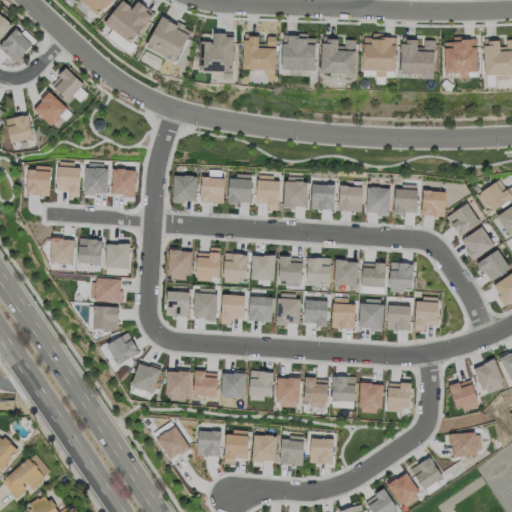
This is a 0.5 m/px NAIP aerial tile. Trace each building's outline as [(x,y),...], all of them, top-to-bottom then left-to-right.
[(113,0),(98,17),(80,0),(113,0)] [(131,9),(133,10),(139,2),(155,14),(132,44),(114,31),(105,25),(124,1),(132,8),(131,9)] [(0,38),(0,13),(12,25),(0,38)] [(171,22),(177,26),(179,23),(186,27),(185,29),(192,32),(175,63),(147,47),(163,17),(171,22)] [(32,44),(17,29),(0,46),(15,61),(32,44)] [(235,38),(233,73),(225,73),(225,72),(200,71),(202,42),(212,43),(212,44),(214,44),(215,34),(227,34),(227,37),(235,38)] [(276,69),(277,35),(267,35),(267,45),(260,45),(260,35),(244,35),(243,69),(276,69)] [(284,68),(315,68),(315,35),(284,35),(284,68)] [(364,69),(364,37),(395,37),(395,69),(364,69)] [(356,39),(356,73),(322,72),(322,38),(341,38),(341,39),(356,39)] [(435,39),(435,73),(401,73),(401,39),(435,39)] [(477,71),(445,71),(445,39),(477,39),(477,71)] [(511,73),(485,74),(484,40),(511,39),(511,73)] [(56,83),(63,77),(57,68),(66,63),(84,81),(68,93),(56,83)] [(48,87),(65,102),(51,119),(33,104),(48,87)] [(7,118),(29,114),(33,137),(11,141),(7,118)] [(57,162),(79,164),(77,189),(53,185),(57,162)] [(83,163),(106,165),(103,191),(83,189),(83,163)] [(27,165),(48,167),(46,191),(24,188),(27,165)] [(111,165),(136,168),(133,188),(113,188),(111,165)] [(172,171),(192,173),(192,199),(170,199),(172,171)] [(201,172),(222,175),(221,195),(201,191),(201,172)] [(229,175),(250,174),(248,195),(226,193),(229,175)] [(257,175),(277,176),(275,198),(254,196),(257,175)] [(476,190),(492,208),(511,192),(511,183),(511,182),(502,186),(495,176),(476,190)] [(285,179),(306,178),(304,201),(283,202),(285,179)] [(338,179),(362,182),(361,205),(339,203),(338,179)] [(311,180),(334,181),(331,205),(310,202),(311,180)] [(369,183),(388,184),(385,209),(367,206),(369,183)] [(415,184),(395,184),(393,205),(415,207),(415,184)] [(422,186),(444,187),(442,210),(420,209),(422,186)] [(457,228),(477,218),(464,201),(447,210),(457,228)] [(504,233),(511,226),(511,202),(493,213),(504,233)] [(472,252),(492,239),(481,223),(461,234),(472,252)] [(48,235),(73,238),(70,258),(48,256),(48,235)] [(79,235),(98,238),(95,259),(77,259),(79,235)] [(105,241),(129,243),(127,267),(103,266),(105,241)] [(481,262),(496,246),(506,265),(494,274),(481,262)] [(163,269),(184,273),(190,248),(168,247),(163,269)] [(194,273),(217,272),(217,249),(208,247),(207,256),(196,255),(194,273)] [(221,258),(232,258),(232,250),(245,249),(242,273),(220,270),(221,258)] [(251,253),(274,251),(269,276),(250,276),(251,253)] [(278,253),(286,253),(287,258),(299,259),(297,279),(272,278),(278,253)] [(306,254),(326,254),(328,276),(303,277),(306,254)] [(333,256),(354,260),(352,280),(333,279),(333,256)] [(359,264),(373,264),(373,258),(382,260),(381,281),(359,281),(359,264)] [(389,260),(411,259),(410,286),(389,284),(389,260)] [(495,292),(503,299),(511,293),(511,271),(511,270),(496,279),(502,290),(495,292)] [(93,273),(119,276),(117,300),(94,297),(93,273)] [(162,288),(190,288),(186,314),(177,313),(177,296),(163,296),(162,288)] [(192,312),(214,314),(214,290),(193,291),(192,312)] [(221,293),(241,292),(241,316),(219,315),(221,293)] [(247,292),(268,292),(269,315),(249,313),(247,292)] [(276,294),(298,295),(298,317),(277,313),(276,294)] [(304,295),(326,297),(322,317),(301,319),(304,295)] [(415,295),(437,299),(435,318),(411,319),(415,295)] [(328,299),(352,299),(351,324),(329,322),(328,299)] [(357,300),(380,300),(378,321),(357,321),(357,300)] [(386,301),(407,302),(406,325),(384,324),(386,301)] [(92,302),(115,302),(116,326),(93,324),(92,302)] [(106,342),(126,329),(136,347),(119,357),(106,342)] [(497,355),(511,349),(511,377),(508,380),(497,355)] [(504,385),(492,359),(472,368),(484,394),(504,385)] [(137,361),(159,366),(148,388),(126,382),(137,361)] [(191,366),(203,366),(203,378),(216,377),(214,395),(193,392),(191,366)] [(251,367),(269,368),(269,394),(249,391),(251,367)] [(165,368),(186,368),(186,393),(165,393),(165,368)] [(221,370),(241,369),(241,396),(222,392),(221,370)] [(302,372),(314,373),(313,378),(323,378),(322,402),(304,400),(302,372)] [(330,373),(352,373),(352,397),(330,396),(330,373)] [(274,374),(297,374),(294,398),(275,400),(274,374)] [(357,379),(383,384),(376,407),(359,405),(357,379)] [(385,404),(408,406),(411,380),(400,379),(398,385),(387,384),(385,404)] [(455,411),(477,406),(471,379),(449,384),(455,411)] [(156,434),(174,423),(186,441),(169,454),(156,434)] [(199,427),(214,429),(216,454),(196,448),(199,427)] [(225,429),(244,430),(244,452),(225,453),(225,429)] [(450,433),(451,456),(479,455),(478,432),(450,433)] [(251,433),(274,433),(274,457),(251,457),(251,433)] [(281,435),(303,436),(302,461),(281,460),(281,435)] [(310,436),(329,435),(330,459),(309,459),(310,436)] [(0,438),(1,439),(4,436),(10,442),(10,443),(17,450),(1,469),(0,470),(0,438)] [(0,480),(27,457),(28,459),(34,453),(48,470),(42,475),(43,477),(38,480),(40,482),(32,489),(27,482),(25,484),(23,482),(21,483),(24,487),(24,490),(15,498),(8,491),(9,490),(0,480)] [(410,468),(426,494),(445,482),(430,456),(410,468)] [(421,497),(405,472),(386,484),(402,509),(421,497)] [(365,500),(371,511),(397,511),(384,489),(365,500)] [(44,493),(49,500),(52,498),(56,503),(55,504),(60,511),(27,511),(29,511),(29,510),(32,507),(29,503),(44,493)]
